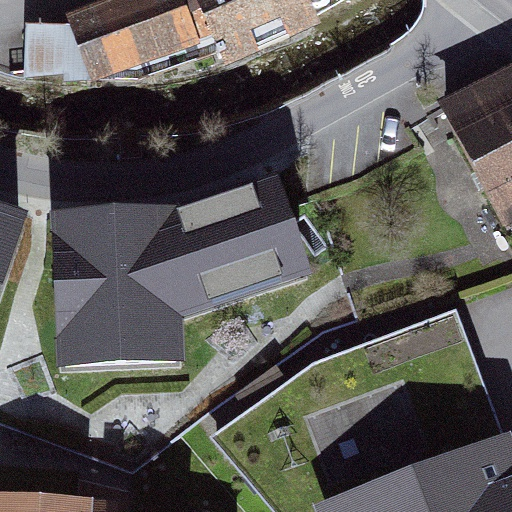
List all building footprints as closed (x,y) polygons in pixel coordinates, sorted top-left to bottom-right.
[(300,0),(191,0),(223,65),(311,26),(300,0)] [(174,5),(85,39),(109,103),(198,68),(174,5)] [(511,93),(454,122),(511,241),(511,93)] [(331,285),(303,205),(173,254),(176,343),(331,285)] [(0,316),(32,246),(0,232),(0,316)] [(173,250),(64,251),(64,396),(177,393),(173,250)] [(323,376),(225,444),(274,511),(511,511),(511,485),(498,450),(453,470),(409,335),(323,376)]
